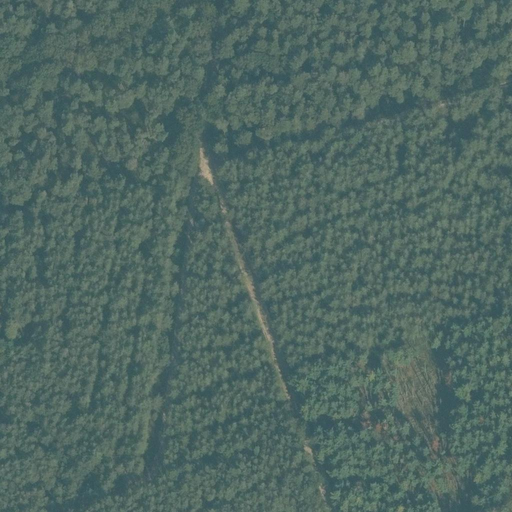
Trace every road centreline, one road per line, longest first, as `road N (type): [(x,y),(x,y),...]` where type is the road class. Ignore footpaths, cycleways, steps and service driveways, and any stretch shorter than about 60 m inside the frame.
road 1 (track): [(331,511),(208,160),(203,123),(222,0)]
road 2 (track): [(76,511),(149,481),(199,164),(208,160)]
road 3 (track): [(511,82),(208,160)]
road 4 (track): [(0,88),(216,0)]
road 5 (track): [(0,305),(133,488)]
